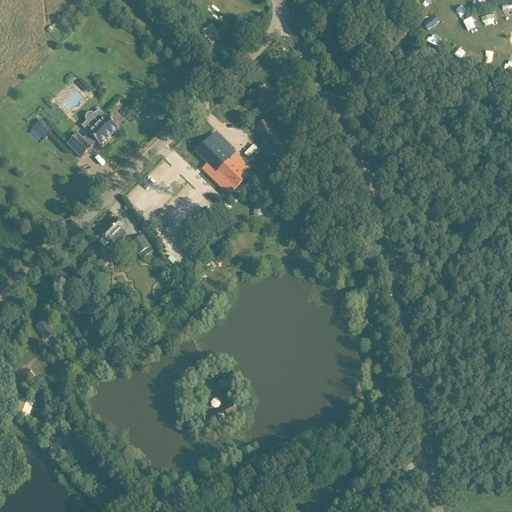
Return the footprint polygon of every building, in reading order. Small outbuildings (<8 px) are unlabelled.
[(462,18),(471,13),(466,3),(457,8),(462,18)] [(484,17),(487,25),(496,21),(493,13),(484,17)] [(470,30),(480,26),(475,15),(465,20),(470,30)] [(212,25),(202,31),(212,45),(222,38),(212,25)] [(407,27),(392,37),(396,43),(411,34),(407,27)] [(220,55),(229,49),(225,44),(216,51),(220,55)] [(253,96),(249,99),(255,110),(257,109),(262,117),(259,119),(262,124),(255,128),(265,147),(262,149),(272,167),(275,165),(288,158),(269,121),(268,121),(268,120),(282,113),(268,87),(253,95),(253,96)] [(106,118),(103,114),(86,131),(89,134),(89,135),(83,141),(78,135),(68,145),(82,159),(92,149),(90,148),(96,142),(100,146),(118,129),(116,126),(116,124),(116,121),(114,120),(112,119),(109,120),(107,117),(106,118)] [(44,139),(51,132),(42,122),(35,129),(44,139)] [(197,154),(211,168),(206,172),(230,196),(247,179),(247,178),(248,177),(244,173),(249,168),(215,135),(211,140),(210,140),(197,154)] [(257,148),(253,144),(244,154),(248,158),(257,148)] [(116,219),(100,235),(108,243),(109,243),(113,248),(126,236),(121,231),(124,228),(116,219)] [(221,221),(215,225),(217,229),(223,225),(221,221)] [(153,252),(151,248),(143,236),(130,244),(141,260),(153,252)] [(185,240),(166,258),(177,270),(196,252),(185,240)] [(97,242),(78,260),(84,267),(97,254),(104,248),(97,241),(97,242)] [(105,248),(95,258),(106,269),(116,258),(105,248)] [(233,403),(213,414),(219,426),(221,425),(220,423),(238,413),(233,403)]
